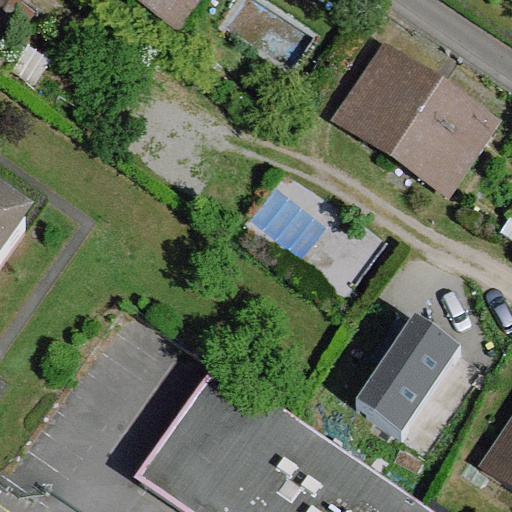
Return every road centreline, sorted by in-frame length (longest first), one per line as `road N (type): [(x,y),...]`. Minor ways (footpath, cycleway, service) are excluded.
road 1 (track): [(32,3),(239,141),(466,256)]
road 2 (residential): [(408,0),(511,70)]
